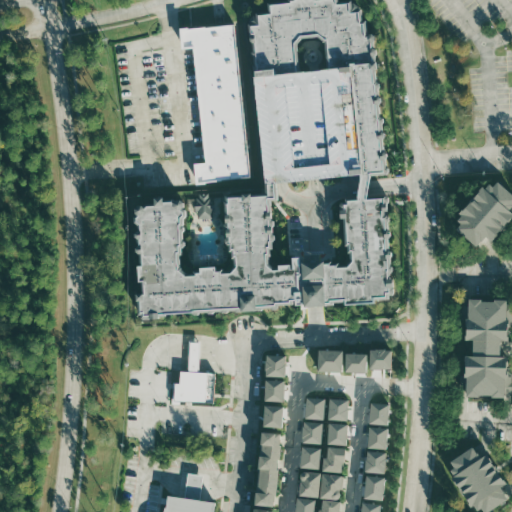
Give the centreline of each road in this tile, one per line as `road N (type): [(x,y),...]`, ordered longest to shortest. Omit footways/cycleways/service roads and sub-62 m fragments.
road 1 (residential): [(397,0),(425,185),(429,330),(415,511)]
road 2 (secondary): [(57,511),(74,272),(69,172),(43,0)]
road 3 (residential): [(0,36),(173,0)]
road 4 (residential): [(284,511),(297,361)]
road 5 (residential): [(296,379),(426,389)]
road 6 (residential): [(351,511),(361,384)]
